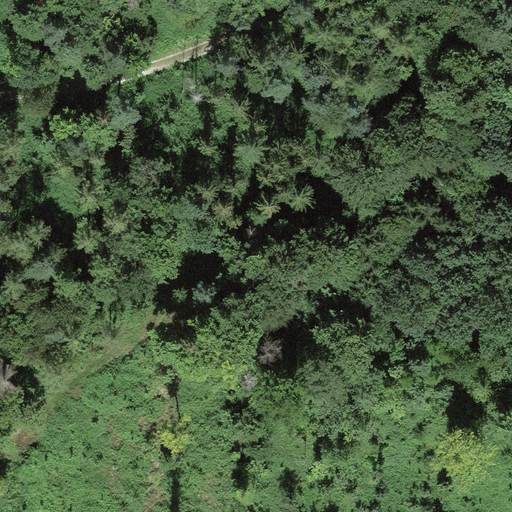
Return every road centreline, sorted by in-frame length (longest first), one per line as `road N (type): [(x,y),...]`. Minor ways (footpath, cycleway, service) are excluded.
road 1 (track): [(0,473),(82,386),(315,192),(413,72),(418,0)]
road 2 (track): [(293,0),(203,55),(87,94),(0,107)]
